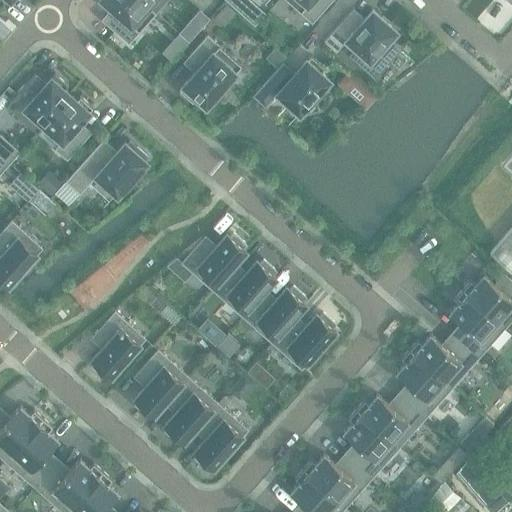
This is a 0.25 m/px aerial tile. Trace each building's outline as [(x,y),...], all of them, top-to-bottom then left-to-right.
[(103,0),(115,11),(106,22),(128,42),(156,11),(148,4),(143,0),(103,0)] [(143,0),(148,4),(156,11),(165,0),(143,0)] [(227,0),(255,24),(265,12),(251,0),(227,0)] [(287,0),(312,21),(330,0),(287,0)] [(226,3),(214,16),(224,25),(236,12),(226,3)] [(356,49),(351,56),(375,76),(399,49),(388,39),(396,30),(372,9),(364,18),(352,8),(323,41),(336,52),(346,40),(356,49)] [(199,9),(178,32),(188,41),(209,18),(199,9)] [(178,32),(161,51),(171,60),(188,41),(178,32)] [(192,101),(196,97),(205,105),(241,64),(207,34),(187,57),(198,67),(178,89),(192,101)] [(266,105),(277,93),(299,112),(329,79),(320,71),(324,66),(310,54),(291,76),(279,66),(253,95),(266,105)] [(183,58),(168,70),(177,82),(193,70),(183,58)] [(347,71),(337,83),(365,108),(375,96),(347,71)] [(0,112),(7,105),(36,131),(43,123),(62,103),(70,94),(64,88),(68,84),(55,72),(45,84),(33,73),(15,93),(7,86),(0,94),(0,112)] [(62,103),(43,123),(62,140),(55,148),(67,158),(87,135),(76,125),(80,121),(93,106),(79,95),(76,99),(70,94),(62,103)] [(0,155),(9,163),(20,152),(0,134),(0,155)] [(124,141),(116,149),(103,137),(66,179),(79,193),(95,175),(117,194),(147,161),(144,158),(147,155),(137,146),(134,149),(124,141)] [(0,173),(9,163),(0,155),(0,173)] [(49,169),(37,183),(50,194),(62,181),(49,169)] [(19,171),(9,184),(28,201),(29,200),(39,189),(19,171)] [(39,189),(29,200),(45,214),(55,203),(39,189)] [(0,231),(0,250),(2,252),(0,254),(0,284),(1,286),(4,282),(8,285),(42,247),(11,219),(0,231)] [(511,228),(490,253),(511,272),(511,228)] [(211,288),(232,265),(246,250),(242,246),(245,243),(233,232),(230,235),(227,232),(212,248),(201,238),(181,261),(211,288)] [(241,315),(262,292),(276,276),(272,273),(275,270),(263,259),(260,262),(256,259),(243,275),(232,265),(211,288),(241,315)] [(470,279),(462,288),(505,327),(511,318),(511,279),(508,275),(498,286),(483,273),(475,283),(470,279)] [(241,315),(271,341),(292,318),(306,303),(302,299),(305,296),(293,285),(290,289),(286,285),(272,301),(262,292),(241,315)] [(458,302),(450,311),(464,324),(454,335),(478,357),(505,327),(462,288),(453,298),(458,302)] [(92,365),(104,376),(107,372),(111,376),(145,337),(114,310),(94,333),(105,343),(91,358),(95,362),(92,365)] [(292,318),(271,341),(301,368),(336,329),(332,326),(335,323),(323,312),(320,315),(316,312),(302,328),(292,318)] [(227,333),(216,345),(229,356),(239,344),(227,333)] [(417,338),(409,348),(452,386),(478,357),(454,335),(445,346),(430,333),(422,342),(417,338)] [(154,414),(168,398),(188,375),(157,348),(137,371),(148,381),(134,397),(138,400),(135,403),(147,414),(150,411),(154,414)] [(411,384),(401,395),(425,416),(452,386),(409,348),(400,357),(405,361),(396,371),(411,384)] [(511,364),(501,355),(491,366),(511,383),(511,364)] [(256,361),(247,371),(266,388),(275,378),(256,361)] [(184,440),(198,424),(218,401),(188,375),(168,398),(178,407),(164,423),(168,426),(165,430),(177,440),(180,437),(184,440)] [(511,386),(507,382),(497,394),(509,405),(511,400),(511,386)] [(364,398),(356,408),(399,446),(425,416),(401,395),(392,406),(377,393),(369,402),(364,398)] [(218,401),(198,424),(208,434),(194,450),(198,453),(195,456),(207,467),(210,464),(213,467),(248,428),(218,401)] [(0,455),(4,460),(43,417),(33,408),(29,413),(20,404),(6,419),(0,413),(0,455)] [(358,444),(348,455),(372,476),(399,446),(356,408),(347,417),(352,421),(343,431),(358,444)] [(4,460),(34,486),(55,463),(45,453),(58,438),(48,430),(52,425),(43,417),(4,460)] [(465,430),(455,442),(467,453),(477,441),(465,430)] [(469,455),(455,471),(484,505),(505,487),(473,450),(469,455)] [(311,458),(303,467),(346,506),(372,476),(348,455),(339,465),(324,452),(316,462),(311,458)] [(34,486),(63,511),(64,511),(102,470),(93,461),(89,466),(79,458),(66,472),(55,463),(34,486)] [(443,462),(432,474),(441,483),(444,480),(452,471),(443,462)] [(305,504),(297,511),(339,511),(346,506),(303,467),(294,477),(299,481),(290,491),(305,504)] [(64,511),(110,511),(104,506),(117,491),(108,483),(112,478),(102,470),(64,511)] [(0,473),(0,491),(9,484),(0,473)] [(441,483),(429,497),(442,511),(477,511),(444,480),(441,483)]
